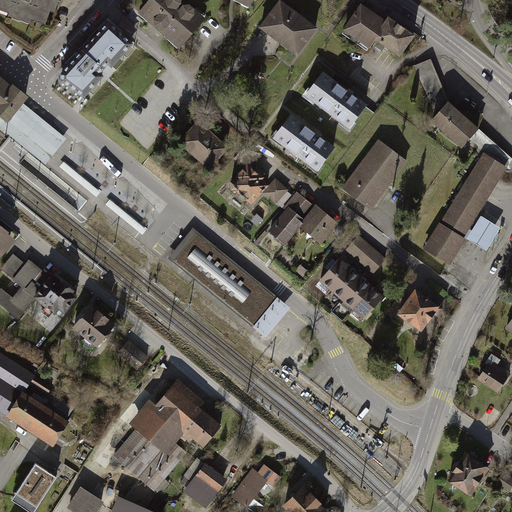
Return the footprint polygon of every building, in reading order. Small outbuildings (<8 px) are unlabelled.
[(33,22),(47,27),(52,12),(56,13),(60,0),(0,0),(0,11),(13,17),(11,20),(31,27),(33,22)] [(150,0),(141,10),(148,16),(148,20),(163,33),(167,33),(179,43),(199,20),(191,13),(191,9),(187,5),(183,6),(178,2),(177,0),(150,0)] [(297,15),(278,1),(259,27),(295,53),(314,28),(303,20),(304,19),(303,18),(303,19),(298,15),(299,15),(298,14),(297,15)] [(374,15),(360,5),(343,29),(368,46),(373,38),(377,41),(374,45),(380,49),(383,45),(398,55),(412,35),(387,17),(381,26),(371,19),(374,15)] [(107,22),(81,50),(101,68),(106,62),(110,65),(130,43),(107,22)] [(97,73),(101,68),(81,50),(60,74),(60,80),(82,96),(86,91),(92,96),(105,82),(99,77),(100,76),(97,73)] [(444,97),(432,60),(415,66),(426,102),(444,97)] [(369,110),(318,73),(300,99),(351,135),(369,110)] [(0,77),(0,113),(5,118),(20,100),(23,96),(0,77)] [(479,127),(480,126),(449,99),(431,120),(462,147),(465,143),(479,127)] [(0,124),(45,162),(65,137),(20,100),(5,118),(0,113),(0,124)] [(337,154),(286,119),(270,142),(320,177),(337,154)] [(179,141),(207,167),(224,147),(197,122),(179,141)] [(511,168),(511,157),(479,127),(465,143),(480,156),(505,170),(511,170),(511,168)] [(404,160),(377,140),(341,188),(368,208),(404,160)] [(450,264),(505,170),(480,156),(424,248),(450,264)] [(261,177),(246,164),(235,176),(236,177),(233,181),(229,181),(230,188),(233,188),(250,203),(265,185),(259,179),(261,177)] [(274,201),(285,189),(274,179),(263,192),(274,201)] [(268,231),(282,242),(302,219),(301,219),(312,207),(295,192),(283,207),(286,210),(268,231)] [(319,238),(331,223),(314,209),(302,224),(319,238)] [(468,237),(487,249),(501,226),(482,215),(468,237)] [(0,263),(20,238),(0,222),(0,263)] [(290,311),(194,232),(171,260),(267,339),(290,311)] [(383,258),(357,236),(348,245),(375,268),(383,258)] [(69,292),(71,290),(60,280),(59,281),(51,274),(49,277),(40,270),(37,274),(24,264),(11,254),(0,268),(13,278),(12,279),(21,286),(11,298),(0,288),(0,303),(17,318),(34,297),(53,312),(57,307),(62,311),(74,297),(69,292)] [(330,289),(348,268),(348,267),(348,268),(338,259),(338,258),(337,258),(319,279),(319,280),(320,279),(330,288),(330,289)] [(340,298),(341,298),(359,277),(348,268),(349,268),(348,268),(330,289),(341,298),(340,298)] [(351,307),(370,286),(369,286),(359,277),(341,298),(351,307)] [(370,286),(351,307),(352,308),(352,307),(362,316),(362,317),(363,317),(381,296),(381,295),(380,296),(370,287),(370,286)] [(435,305),(414,290),(397,313),(420,329),(426,320),(426,321),(433,311),(432,311),(436,305),(435,304),(435,305)] [(95,311),(89,306),(72,326),(73,327),(72,328),(77,332),(78,331),(84,335),(81,339),(82,344),(86,347),(91,347),(94,344),(95,345),(111,324),(105,319),(106,318),(96,310),(95,311)] [(117,352),(135,368),(145,356),(126,341),(117,352)] [(39,373),(0,348),(0,406),(13,414),(28,390),(33,382),(39,373)] [(486,364),(477,377),(496,390),(507,373),(494,364),(498,359),(490,353),(484,363),(486,364)] [(33,382),(50,392),(55,383),(39,373),(33,382)] [(226,426),(176,386),(154,413),(204,453),(226,426)] [(13,414),(60,444),(76,419),(28,390),(13,414)] [(187,440),(148,409),(127,435),(132,440),(111,465),(140,488),(161,462),(166,466),(187,440)] [(469,450),(466,454),(464,453),(459,460),(454,461),(451,465),(453,470),(447,477),(468,491),(485,467),(473,459),(476,455),(469,450)] [(62,472),(41,459),(19,494),(40,508),(62,472)] [(231,478),(209,462),(196,480),(217,496),(231,478)] [(255,467),(233,494),(249,507),(271,480),(255,467)] [(499,482),(511,490),(511,488),(511,475),(506,471),(499,482)] [(71,502),(85,511),(101,511),(108,503),(82,486),(71,502)] [(308,493),(301,487),(283,505),(290,511),(320,511),(324,509),(317,503),(318,502),(309,493),(308,493)] [(115,511),(158,511),(120,496),(113,511),(115,511)]
